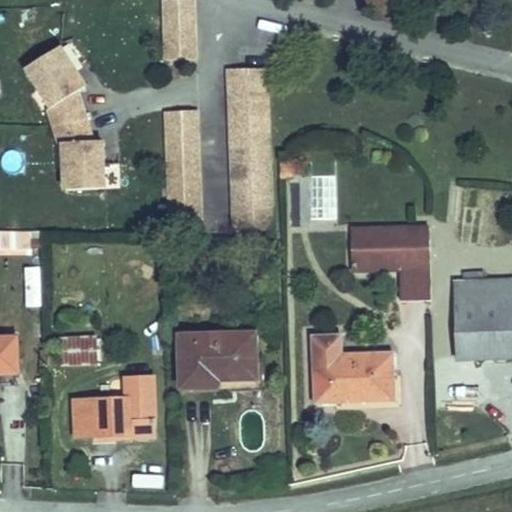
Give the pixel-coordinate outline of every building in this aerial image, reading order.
[(196,62),(195,2),(166,2),(167,63),(196,62)] [(64,143),(66,191),(104,189),(102,142),(93,142),(78,93),(86,87),(63,46),(30,66),(52,106),(49,108),(60,144),(64,143)] [(270,71),(227,72),(233,234),(276,232),(270,71)] [(200,236),(198,113),(169,113),(171,236),(200,236)] [(281,178),(296,177),(296,160),(281,161),(281,178)] [(335,219),(337,177),(312,176),(310,218),(335,219)] [(430,259),(429,225),(350,228),(351,260),(399,258),(399,260),(430,259)] [(0,253),(43,252),(42,231),(0,231),(0,253)] [(229,270),(228,242),(190,244),(191,272),(229,270)] [(399,258),(351,260),(351,270),(399,268),(399,258)] [(430,259),(399,260),(399,268),(401,300),(433,298),(430,259)] [(26,306),(43,306),(42,265),(25,266),(26,306)] [(462,365),(511,361),(511,282),(456,287),(462,365)] [(264,371),(263,327),(181,332),(184,385),(221,383),(221,375),(264,371)] [(0,369),(22,369),(21,334),(0,334),(0,369)] [(64,364),(101,363),(100,336),(64,337),(64,364)] [(316,407),(338,406),(338,395),(383,392),(383,373),(394,373),(393,354),(314,357),(316,407)] [(127,393),(77,396),(78,430),(112,429),(113,438),(161,435),(158,371),(126,373),(127,393)] [(338,395),(338,406),(395,403),(394,373),(383,373),(383,392),(338,395)] [(43,426),(9,427),(10,447),(43,446),(43,426)] [(164,487),(164,474),(133,475),(133,488),(164,487)]
